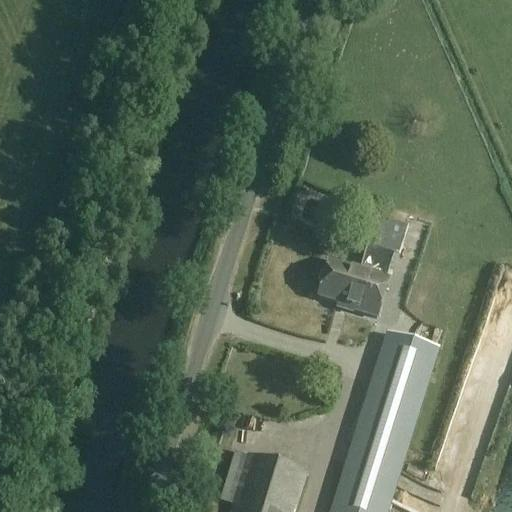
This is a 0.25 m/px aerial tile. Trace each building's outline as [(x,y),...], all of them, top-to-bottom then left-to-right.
[(398,259),(408,227),(377,219),(359,275),(328,265),(318,299),(346,308),(345,312),(376,322),(388,284),(386,284),(394,257),(398,259)] [(511,362),(511,296),(494,292),(479,355),(511,362)] [(336,505),(333,511),(386,511),(431,371),(432,368),(423,365),(391,355),(384,353),(382,356),(361,426),(336,505)] [(476,449),(504,365),(468,353),(440,438),(476,449)] [(297,511),(308,476),(235,454),(221,503),(234,507),(232,511),(297,511)] [(396,483),(431,498),(437,487),(401,471),(396,483)]
